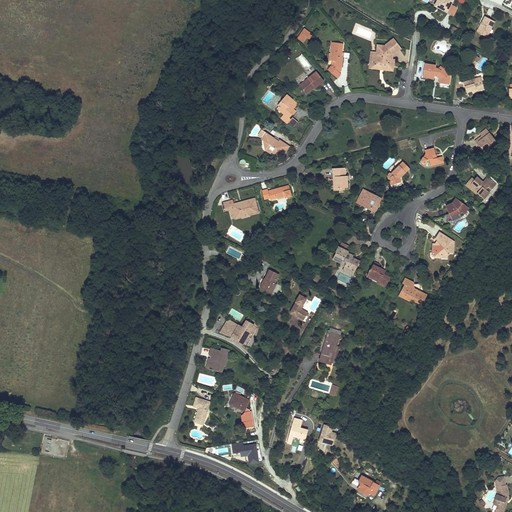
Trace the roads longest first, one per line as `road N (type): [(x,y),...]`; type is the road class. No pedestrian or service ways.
road 1 (residential): [(165,450),(205,315),(203,231),(215,188)]
road 2 (residential): [(264,176),(293,162),(329,110),(352,98),(463,112)]
road 3 (residential): [(227,168),(244,81),(310,0)]
road 4 (secondary): [(0,413),(165,450)]
road 5 (secondary): [(165,450),(211,462),(298,511)]
road 6 (residential): [(463,112),(450,180),(406,215)]
